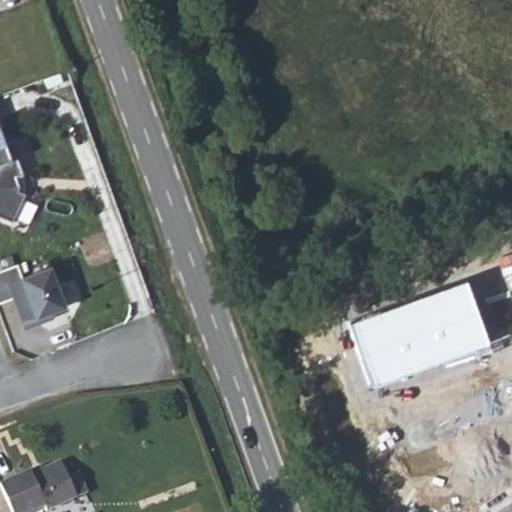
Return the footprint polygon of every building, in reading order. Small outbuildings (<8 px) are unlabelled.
[(0,134),(0,216),(12,222),(25,194),(17,190),(19,187),(16,177),(23,174),(10,142),(4,144),(0,134)] [(28,188),(23,174),(16,177),(19,187),(17,190),(25,194),(28,188)] [(21,278),(17,264),(0,270),(0,303),(14,298),(25,328),(53,318),(51,311),(64,306),(50,268),(21,278)] [(490,347),(466,278),(352,329),(372,390),(490,347)] [(29,471),(0,484),(0,486),(11,511),(31,511),(44,507),(46,511),(87,493),(78,472),(67,477),(59,461),(31,474),(29,471)]
